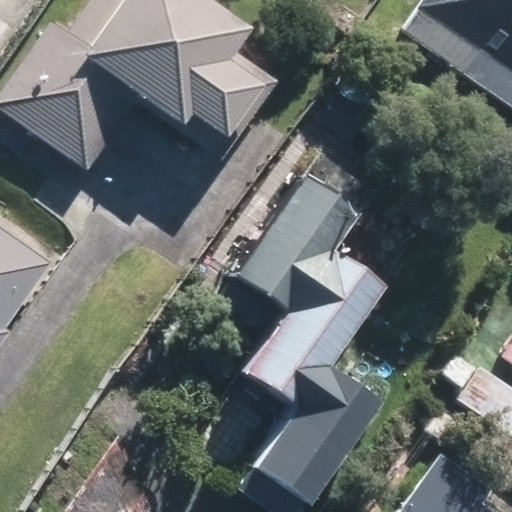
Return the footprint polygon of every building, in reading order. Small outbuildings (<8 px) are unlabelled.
[(212,160),(268,79),(223,49),(237,30),(193,0),(107,0),(76,46),(40,22),(0,79),(0,115),(80,170),(128,102),(212,160)] [(511,0),(405,0),(392,20),(511,101),(511,0)] [(298,506),(367,406),(315,370),(374,286),(320,249),(348,210),(294,173),(220,278),(271,313),(230,373),(281,408),(241,466),(298,506)] [(0,333),(2,330),(0,328),(0,321),(44,258),(0,228),(0,333)] [(511,325),(490,355),(511,371),(511,325)] [(457,386),(472,365),(450,350),(435,372),(457,386)] [(60,511),(137,511),(145,502),(113,426),(57,503),(60,511)] [(482,511),(484,510),(473,503),(484,487),(430,450),(387,511),(482,511)]
